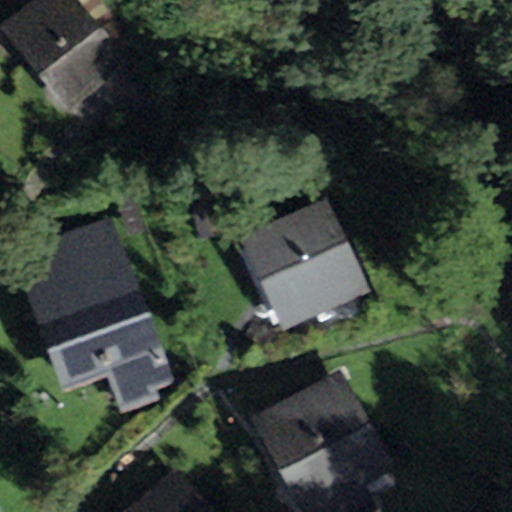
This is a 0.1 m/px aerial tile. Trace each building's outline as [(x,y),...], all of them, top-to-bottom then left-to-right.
[(2,0),(0,2),(0,17),(69,102),(128,55),(109,32),(116,26),(94,0),(46,0),(45,0),(2,0)] [(199,234),(227,229),(220,196),(193,201),(199,234)] [(356,304),(350,291),(356,288),(322,215),(257,245),(291,319),(314,308),(320,321),(356,304)] [(146,393),(143,386),(162,378),(106,230),(63,246),(75,276),(59,282),(34,291),(69,384),(105,370),(118,404),(146,393)] [(273,327),(291,319),(257,245),(238,254),(273,327)] [(59,282),(75,276),(63,246),(47,252),(59,282)] [(264,424),(311,511),(334,511),(390,482),(337,385),(264,424)] [(203,511),(177,481),(139,511),(203,511)]
